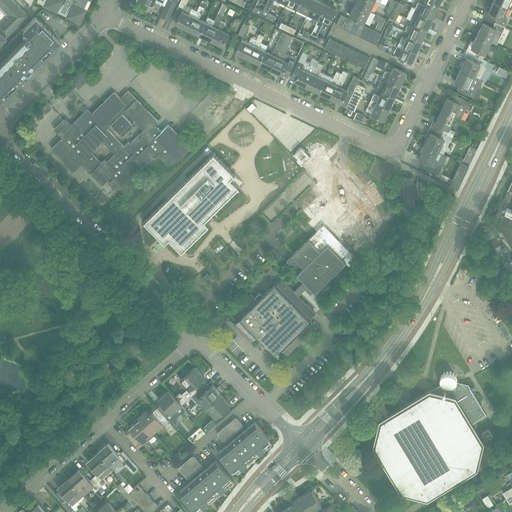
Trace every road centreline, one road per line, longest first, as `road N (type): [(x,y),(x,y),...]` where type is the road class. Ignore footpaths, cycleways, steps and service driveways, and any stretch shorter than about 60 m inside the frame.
road 1 (residential): [(108,15),(389,146),(401,141),(470,0)]
road 2 (residential): [(195,338),(0,136)]
road 3 (residential): [(2,511),(195,338)]
road 4 (unknown): [(195,338),(211,287),(292,204)]
road 5 (residential): [(0,122),(108,15)]
road 6 (residential): [(298,441),(195,338)]
road 7 (tertiary): [(496,151),(435,277)]
road 8 (tertiary): [(435,277),(496,151)]
road 9 (tertiary): [(354,391),(435,277)]
